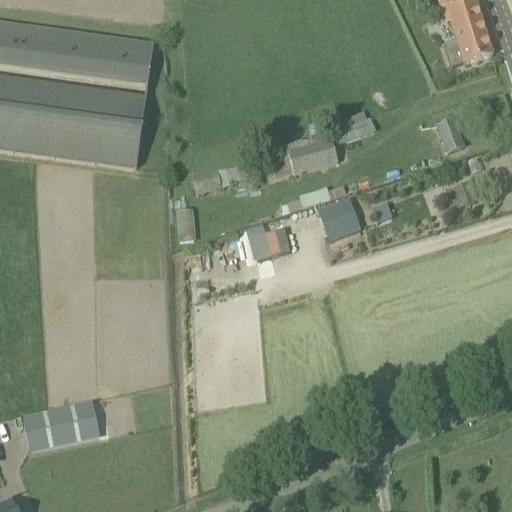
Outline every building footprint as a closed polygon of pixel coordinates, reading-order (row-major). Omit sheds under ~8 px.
[(464,68),(492,59),(475,5),(447,13),(457,45),(444,49),(451,72),(464,68)] [(0,25),(0,153),(136,172),(145,102),(0,81),(0,71),(147,92),(153,47),(0,25)] [(363,116),(333,127),(336,135),(366,124),(363,116)] [(308,129),(311,140),(327,136),(325,125),(308,129)] [(453,125),(436,131),(446,157),(463,151),(453,125)] [(287,158),(292,179),(337,168),(329,138),(303,144),(302,143),(284,147),(287,158)] [(234,185),(230,173),(194,185),(198,197),(234,185)] [(470,185),(451,192),(458,211),(477,204),(470,185)] [(344,190),(299,199),(301,210),(346,200),(344,190)] [(370,209),(375,225),(408,215),(403,199),(370,209)] [(349,203),(318,214),(329,246),(360,235),(349,203)] [(195,212),(177,213),(179,244),(197,243),(195,212)] [(276,233),(249,241),(256,265),(283,257),(276,233)] [(92,406),(22,420),(29,457),(99,443),(92,406)]
